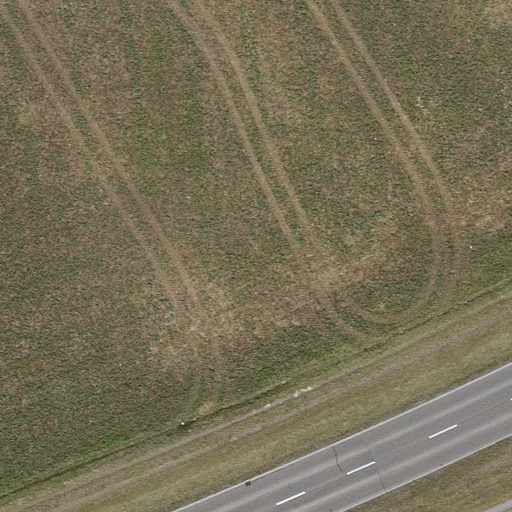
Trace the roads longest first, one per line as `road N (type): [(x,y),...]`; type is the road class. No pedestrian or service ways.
road 1 (track): [(30,511),(511,306)]
road 2 (tertiary): [(511,401),(265,511)]
